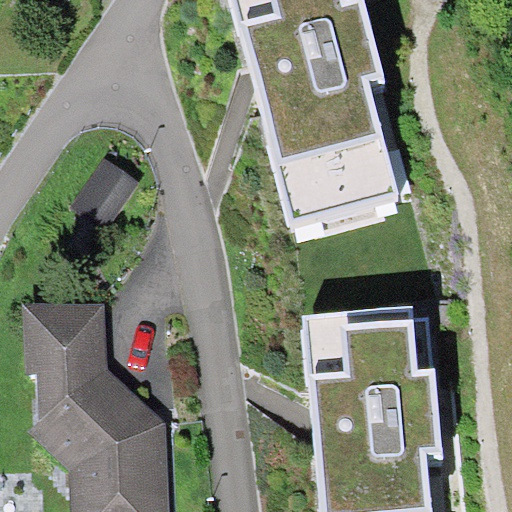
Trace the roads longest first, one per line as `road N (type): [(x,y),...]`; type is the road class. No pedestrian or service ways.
road 1 (residential): [(100,50),(157,109),(200,262),(236,511)]
road 2 (residential): [(0,211),(100,50)]
